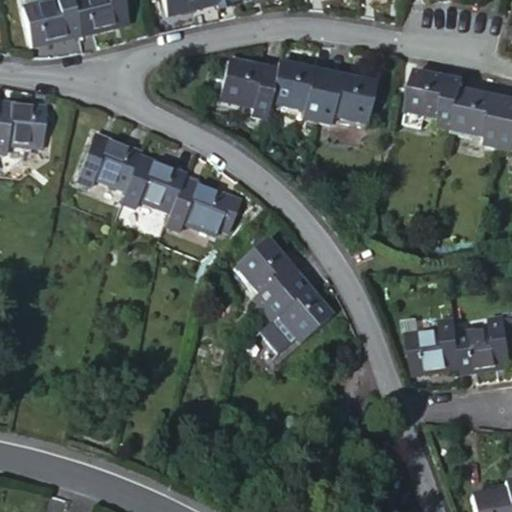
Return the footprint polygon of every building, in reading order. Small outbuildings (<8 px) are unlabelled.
[(28,51),(77,40),(67,0),(50,0),(52,5),(24,10),(18,12),(28,51)] [(52,5),(50,0),(20,0),(24,10),(52,5)] [(67,0),(77,40),(126,28),(119,0),(67,0)] [(160,0),(165,19),(213,8),(210,0),(160,0)] [(229,10),(227,4),(213,8),(214,13),(229,10)] [(214,111),(263,122),(266,106),(273,75),(225,64),(214,111)] [(324,76),(275,65),(273,75),(266,106),(302,114),(300,122),(314,125),(324,76)] [(435,129),(450,132),(458,94),(460,85),(412,75),(402,124),(419,128),(421,118),(436,122),(435,129)] [(373,87),(324,76),(314,125),(329,128),(331,120),(365,127),(373,87)] [(458,94),(450,132),(484,139),(482,148),(498,152),(508,104),(458,94)] [(511,105),(508,104),(498,152),(510,154),(511,148),(511,105)] [(0,156),(7,157),(7,148),(40,151),(44,109),(0,105),(0,156)] [(135,158),(137,155),(91,137),(73,185),(89,192),(92,183),(122,195),(135,158)] [(182,182),(184,178),(135,158),(122,195),(118,207),(133,212),(136,204),(170,217),(182,182)] [(170,217),(165,229),(179,233),(182,225),(214,238),(217,231),(226,235),(238,204),(182,182),(170,217)] [(248,301),(258,313),(295,281),(262,242),(232,268),(256,295),(248,301)] [(295,281),(258,313),(268,325),(275,319),(298,346),(328,319),(295,281)] [(268,325),(256,336),(274,356),(293,341),(275,319),(268,325)] [(459,372),(459,378),(510,370),(503,322),(489,325),(489,333),(454,337),(459,372)] [(454,337),(452,324),(436,327),(438,336),(403,340),(409,379),(459,372),(454,337)] [(511,511),(511,483),(502,485),(504,493),(468,498),(470,511),(511,511)]
